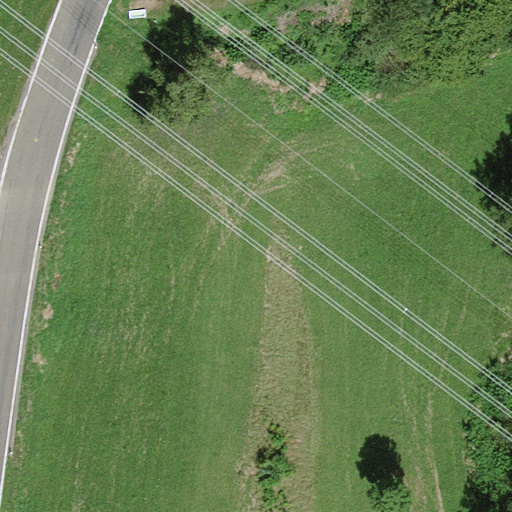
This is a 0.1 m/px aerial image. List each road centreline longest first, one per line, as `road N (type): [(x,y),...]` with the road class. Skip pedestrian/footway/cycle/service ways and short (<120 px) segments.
road 1 (tertiary): [(36,135),(0,345)]
road 2 (tertiary): [(36,135),(85,0)]
